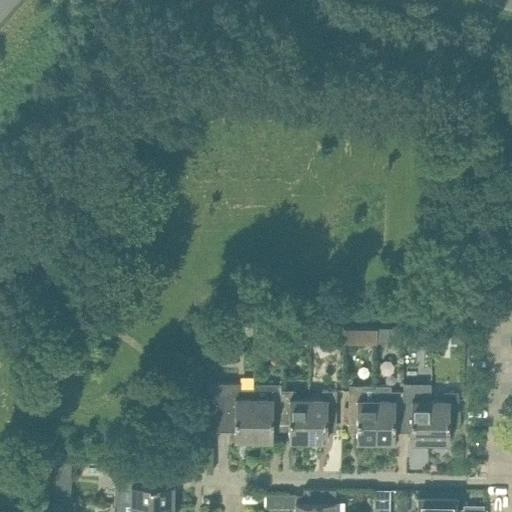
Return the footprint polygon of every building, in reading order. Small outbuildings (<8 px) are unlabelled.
[(282,322),(270,322),(270,335),(282,335),(282,322)] [(323,324),(310,324),(310,335),(323,335),(323,324)] [(292,325),(292,339),(309,340),(309,326),(292,325)] [(343,326),(343,343),(377,343),(377,326),(343,326)] [(378,326),(377,341),(388,341),(389,326),(378,326)] [(405,327),(405,342),(413,343),(413,327),(405,327)] [(464,329),(452,329),(452,335),(458,341),(464,341),(464,329)] [(254,438),(255,396),(255,388),(240,388),(240,382),(208,382),(208,430),(227,430),(227,423),(235,424),(234,438),(254,438)] [(255,382),(255,388),(255,396),(254,438),(273,439),(273,424),(282,424),(282,387),(282,383),(255,382)] [(309,439),(309,396),(295,396),(295,388),(282,387),(282,424),(289,424),(289,439),(309,439)] [(336,425),(336,405),(336,388),(323,388),(323,396),(309,396),(309,439),(327,439),(327,425),(336,425)] [(376,440),(376,397),(364,397),(364,389),(348,389),(348,425),(356,425),(356,440),(376,440)] [(395,425),(403,425),(404,389),(390,389),(390,397),(376,397),(376,440),(394,440),(395,425)] [(431,441),(431,398),(418,397),(418,389),(404,389),(403,425),(411,425),(411,440),(431,441)] [(458,390),(444,390),(444,398),(431,398),(431,441),(449,441),(449,426),(458,426),(458,390)] [(54,461),(53,477),(72,477),(72,461),(54,461)] [(159,483),(159,462),(115,461),(115,467),(127,467),(127,474),(123,474),(123,501),(131,501),(173,502),(173,483),(159,483)] [(334,511),(335,508),(335,488),(303,487),(303,493),(265,493),(265,506),(295,506),(295,511),(334,511)] [(486,511),(487,508),(456,508),(457,495),(417,494),(417,511),(486,511)] [(65,511),(65,501),(53,501),(52,511),(65,511)] [(172,511),(173,502),(131,501),(130,511),(172,511)]
